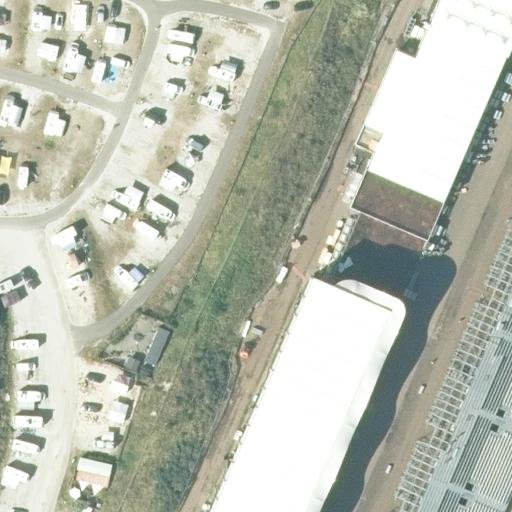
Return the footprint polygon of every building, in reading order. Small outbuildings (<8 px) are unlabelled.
[(48,130),(59,131),(60,116),(50,115),(48,130)] [(41,158),(38,175),(56,178),(59,162),(41,158)] [(147,213),(134,234),(167,253),(180,233),(147,213)] [(114,220),(94,226),(110,285),(130,279),(114,220)] [(87,302),(103,300),(99,270),(83,272),(87,302)] [(157,324),(146,359),(157,363),(168,328),(157,324)] [(129,357),(124,367),(136,372),(140,362),(129,357)] [(142,366),(139,374),(147,377),(150,370),(142,366)] [(97,380),(96,395),(136,397),(136,382),(97,380)] [(123,413),(121,425),(132,428),(135,416),(123,413)] [(81,455),(75,477),(109,486),(114,463),(81,455)] [(88,497),(84,506),(94,510),(98,501),(88,497)]
